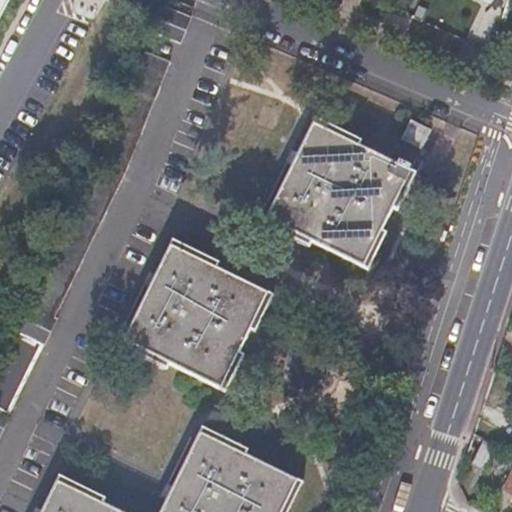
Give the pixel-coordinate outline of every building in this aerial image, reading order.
[(0,0),(0,17),(9,0),(0,0)] [(199,0),(165,0),(161,10),(190,22),(199,0)] [(180,39),(154,28),(107,139),(133,150),(180,39)] [(431,133),(410,123),(402,140),(422,150),(431,133)] [(398,165),(315,124),(268,219),(364,268),(393,208),(407,214),(412,203),(406,200),(418,176),(411,173),(414,168),(400,161),(398,165)] [(98,158),(72,213),(25,308),(54,322),(65,300),(63,300),(62,294),(133,150),(107,139),(98,158)] [(270,292),(173,243),(125,340),(222,388),(270,292)] [(19,394),(0,384),(0,425),(4,417),(7,418),(19,394)] [(131,428),(151,437),(164,411),(145,401),(131,428)] [(288,476),(204,434),(164,511),(284,511),(300,482),(288,476)] [(495,445),(473,434),(463,464),(482,474),(495,445)] [(511,468),(502,488),(511,493),(511,468)] [(125,511),(61,480),(45,511),(125,511)]
